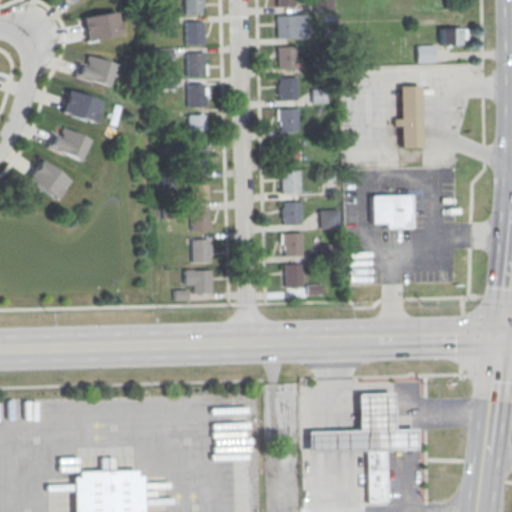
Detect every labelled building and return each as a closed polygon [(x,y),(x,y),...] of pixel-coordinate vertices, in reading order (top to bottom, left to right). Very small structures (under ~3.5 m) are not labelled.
[(183,0),(200,0),(201,12),(183,13),(183,0)] [(313,0),(328,0),(329,10),(314,11),(313,0)] [(81,18),(115,12),(119,35),(85,41),(81,18)] [(274,15),(303,14),(304,37),(275,38),(274,15)] [(153,18),(168,18),(169,33),(153,33),(153,18)] [(184,21),(201,21),(202,43),(185,44),(184,21)] [(439,28),(460,28),(461,45),(439,46),(439,28)] [(276,46),(293,45),(294,68),(276,69),(276,46)] [(415,45),(433,45),(433,63),(415,63),(415,45)] [(156,49),(172,49),(172,59),(157,59),(156,49)] [(185,53),(202,52),(203,75),(185,75),(185,53)] [(76,62),(71,78),(87,83),(88,81),(107,87),(114,65),(86,56),(83,64),(76,62)] [(277,77),(294,77),(295,99),(278,100),(277,77)] [(185,84),(202,83),(203,106),(186,106),(185,84)] [(419,146),(419,85),(397,85),(397,146),(419,146)] [(66,91),(98,101),(91,123),(59,113),(66,91)] [(326,91),(310,91),(310,103),(326,102),(326,91)] [(278,108),(295,107),(296,130),(279,131),(278,108)] [(186,116),(203,115),(204,138),(187,138),(186,116)] [(60,127),(88,140),(78,162),(59,153),(59,154),(44,148),(51,133),(56,135),(60,127)] [(279,139),(297,138),(297,161),(280,162),(279,139)] [(158,143),(176,143),(176,158),(159,158),(158,143)] [(188,146),(205,146),(206,168),(189,169),(188,146)] [(39,161),(66,181),(53,200),(25,180),(39,161)] [(279,170),(296,170),(297,192),(280,193),(279,170)] [(160,174),(175,173),(175,188),(160,189),(160,174)] [(189,178),(206,177),(207,200),(189,201),(189,178)] [(408,194),(369,194),(369,221),(380,221),(380,228),(408,228),(408,194)] [(281,201),(298,201),(299,223),(282,224),(281,201)] [(161,205),(175,205),(176,219),(161,220),(161,205)] [(189,209),(206,209),(207,231),(190,232),(189,209)] [(318,210),(337,209),(338,229),(318,229),(318,210)] [(282,233),(299,232),(300,254),(283,255),(282,233)] [(190,240),(207,239),(208,262),(190,262),(190,240)] [(319,245),(335,244),(336,259),(319,260),(319,245)] [(282,264),(300,263),(300,285),(283,286),(282,264)] [(191,271),(209,271),(209,293),(192,294),(191,271)] [(305,453),(305,432),(333,431),(357,431),(356,394),(390,393),(391,430),(414,430),(414,451),(334,453),(305,453)] [(384,448),(386,503),(365,504),(364,449),(384,448)] [(72,471),(72,511),(140,511),(140,470),(72,471)]
